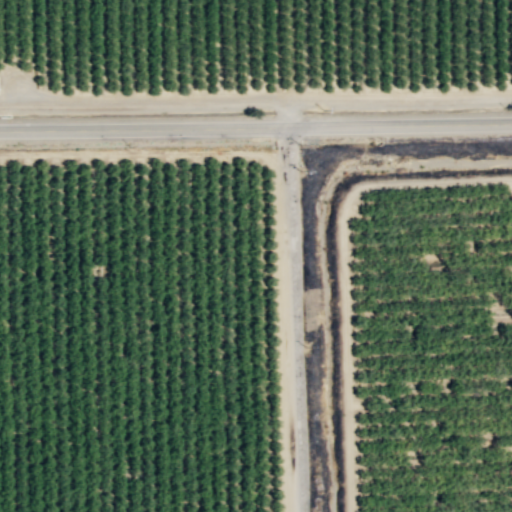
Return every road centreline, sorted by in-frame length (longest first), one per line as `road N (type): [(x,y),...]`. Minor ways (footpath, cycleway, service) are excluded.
road 1 (tertiary): [(511,122),(0,129)]
road 2 (track): [(511,180),(376,186),(347,200),(340,225),(349,511)]
road 3 (residential): [(297,511),(288,126)]
road 4 (track): [(288,126),(288,96),(0,102)]
road 5 (track): [(0,154),(252,153),(289,164)]
road 6 (track): [(511,94),(288,96)]
